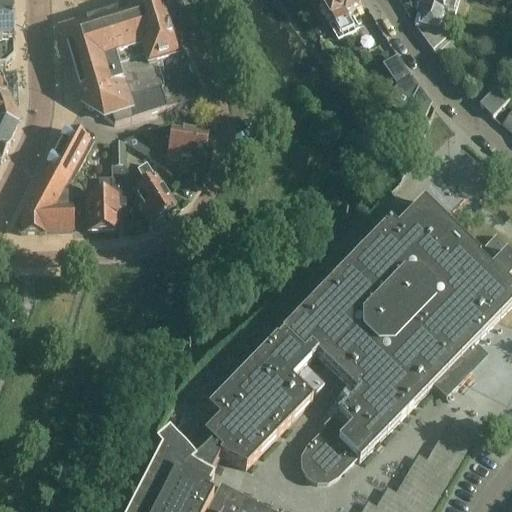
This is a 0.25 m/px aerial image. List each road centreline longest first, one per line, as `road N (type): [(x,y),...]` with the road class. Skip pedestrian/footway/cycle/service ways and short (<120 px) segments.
road 1 (residential): [(0,260),(113,257),(178,231),(215,181),(224,138),(219,103)]
road 2 (residential): [(381,0),(447,94),(511,155)]
road 3 (residential): [(219,103),(116,137),(40,109)]
